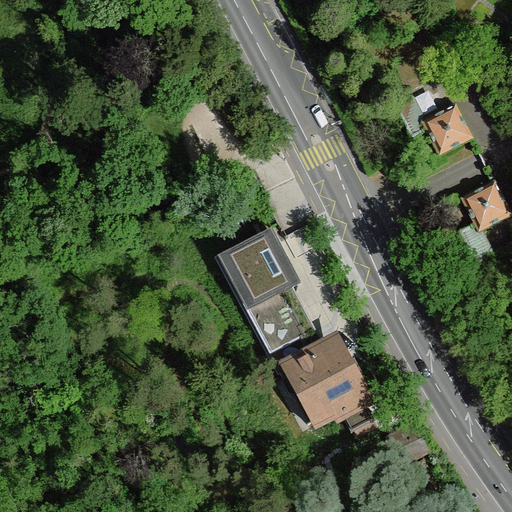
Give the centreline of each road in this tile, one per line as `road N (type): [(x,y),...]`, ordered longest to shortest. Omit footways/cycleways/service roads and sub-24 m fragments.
road 1 (secondary): [(392,297),(372,217),(299,74),(262,34)]
road 2 (secondary): [(262,34),(274,83),(310,158),(392,297)]
road 3 (secondary): [(511,489),(392,297)]
